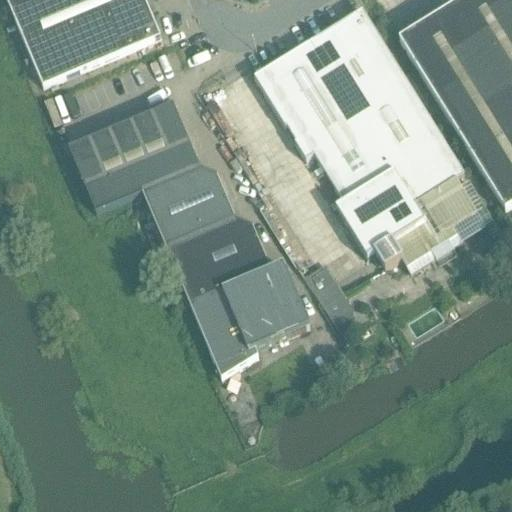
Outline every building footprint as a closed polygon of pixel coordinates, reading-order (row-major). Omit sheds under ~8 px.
[(3,0),(12,19),(57,0),(3,0)] [(142,0),(57,0),(12,19),(43,93),(161,43),(142,0)] [(420,0),(389,0),(410,34),(427,23),(426,22),(432,18),(420,0)] [(452,0),(420,0),(432,18),(455,4),(452,0)] [(432,18),(426,22),(427,23),(439,42),(479,17),(467,0),(461,0),(455,4),(432,18)] [(467,0),(479,17),(506,0),(467,0)] [(511,0),(506,0),(479,17),(490,35),(511,21),(511,0)] [(362,17),(255,83),(286,134),(289,132),(298,147),(295,149),(306,166),(314,161),(324,177),(423,115),(362,17)] [(479,17),(439,42),(450,60),(490,35),(479,17)] [(511,21),(490,35),(501,53),(511,46),(511,21)] [(490,35),(450,60),(461,78),(501,53),(490,35)] [(511,46),(501,53),(511,70),(511,46)] [(511,70),(501,53),(461,78),(472,96),(511,71),(511,70)] [(511,71),(472,96),(483,114),(511,96),(511,71)] [(511,96),(483,114),(495,132),(511,121),(511,96)] [(96,220),(143,201),(142,200),(201,175),(173,110),(68,154),(96,220)] [(324,177),(354,226),(454,164),(423,115),(324,177)] [(511,121),(495,132),(506,150),(511,146),(511,121)] [(454,164),(354,226),(385,276),(405,264),(410,272),(428,261),(423,252),(429,248),(409,216),(456,187),(465,182),(454,164)] [(511,172),(501,180),(511,198),(511,172)] [(143,201),(166,256),(236,227),(217,182),(201,175),(142,200),(143,201)] [(476,219),(456,187),(409,216),(429,248),(423,252),(428,261),(482,227),(476,219)] [(166,256),(190,313),(272,278),(253,234),(236,227),(166,256)] [(272,278),(190,313),(221,387),(259,363),(256,356),(310,333),(290,285),(272,278)]
